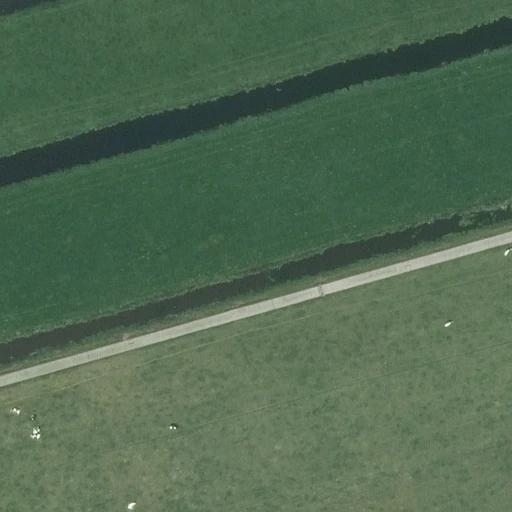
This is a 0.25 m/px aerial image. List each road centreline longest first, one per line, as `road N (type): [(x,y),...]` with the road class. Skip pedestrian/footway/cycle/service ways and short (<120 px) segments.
road 1 (track): [(0,384),(511,238)]
road 2 (track): [(0,48),(176,4)]
